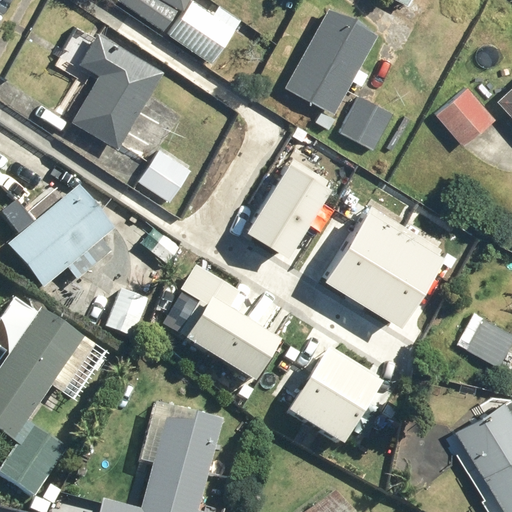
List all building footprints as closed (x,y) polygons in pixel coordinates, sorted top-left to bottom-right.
[(185,0),(116,0),(162,29),(176,7),(181,9),(185,0)] [(211,12),(192,0),(188,0),(166,33),(209,61),(238,19),(216,4),(211,12)] [(376,33),(327,6),(282,87),(332,113),(350,79),(360,85),(366,73),(357,68),(376,33)] [(161,70),(95,31),(76,62),(96,73),(69,120),(115,147),(161,70)] [(511,83),(494,100),(511,118),(511,83)] [(465,86),(434,113),(461,145),(493,118),(465,86)] [(391,112),(358,95),(339,132),(372,149),(391,112)] [(189,170),(158,149),(137,180),(168,200),(189,170)] [(284,154),(242,226),(284,251),(327,179),(284,154)] [(112,230),(76,187),(5,246),(41,289),(65,269),(75,281),(109,253),(99,240),(112,230)] [(363,201),(319,271),(394,318),(438,249),(363,201)] [(196,298),(172,335),(249,385),(278,339),(225,305),(236,289),(194,262),(179,286),(196,298)] [(146,300),(119,290),(104,328),(132,338),(146,300)] [(38,309),(0,364),(0,433),(12,442),(49,387),(60,395),(93,346),(38,309)] [(511,337),(511,333),(484,318),(466,350),(497,366),(511,337)] [(325,348),(285,410),(336,443),(377,381),(325,348)] [(511,511),(511,418),(501,400),(452,430),(501,511),(511,511)] [(193,415),(153,404),(138,461),(151,464),(138,511),(194,511),(216,431),(191,424),(193,415)] [(65,448),(29,424),(0,468),(0,475),(32,497),(65,448)] [(348,511),(333,491),(304,511),(348,511)]
